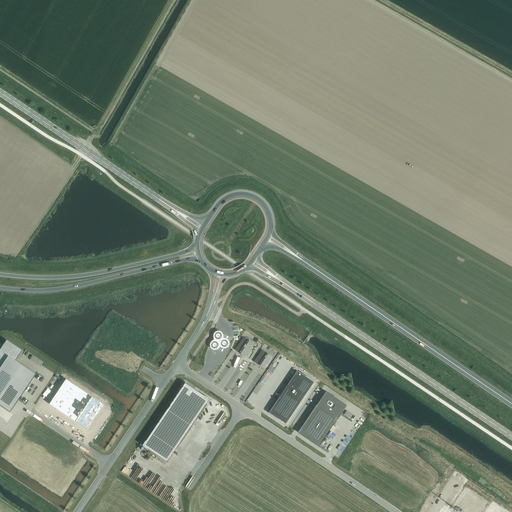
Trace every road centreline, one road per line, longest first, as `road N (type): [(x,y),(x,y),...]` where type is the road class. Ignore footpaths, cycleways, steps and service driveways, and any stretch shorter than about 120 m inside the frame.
road 1 (secondary): [(511,436),(282,281)]
road 2 (trunk): [(511,404),(293,253)]
road 3 (primary): [(168,205),(0,92)]
road 4 (trunk): [(0,287),(54,289),(198,256)]
road 5 (trunk): [(196,246),(75,276),(0,274)]
road 6 (unclassified): [(242,408),(396,511)]
road 7 (unclassified): [(76,511),(176,364)]
